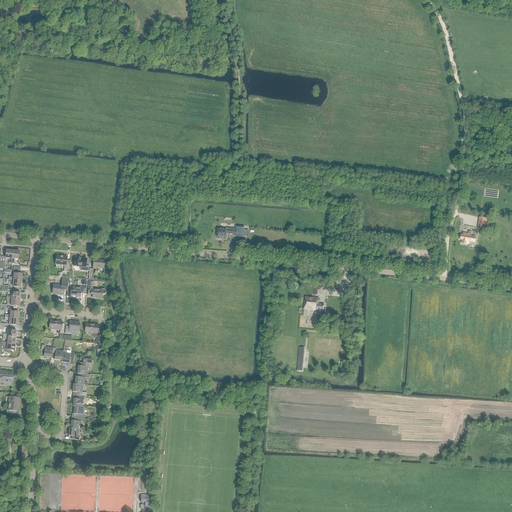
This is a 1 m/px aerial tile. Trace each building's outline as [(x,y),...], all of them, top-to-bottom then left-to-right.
[(490,219),(479,217),(477,228),(484,229),(484,225),(489,226),(490,219)] [(236,226),(235,231),(218,229),(217,238),(226,239),(226,234),(235,235),(235,236),(243,237),(244,231),(243,231),(243,227),(236,226)] [(475,238),(470,237),(470,232),(468,232),(467,234),(463,233),(462,236),(460,235),(459,240),(461,240),(461,244),(466,245),(466,244),(467,245),(468,241),(474,242),(475,238)] [(64,265),(63,272),(69,272),(70,261),(66,260),(66,257),(56,256),(55,265),(64,265)] [(74,257),(73,265),(80,266),(80,270),(88,271),(89,266),(86,265),(86,259),(74,257)] [(93,259),(93,267),(103,268),(104,260),(93,259)] [(63,294),(63,290),(67,290),(68,278),(62,277),(61,285),(53,284),(52,293),(63,294)] [(76,297),(76,296),(80,296),(80,292),(82,292),(82,293),(85,294),(86,287),(80,287),(79,288),(72,287),(72,290),(71,290),(70,297),(76,297)] [(101,289),(101,290),(94,290),(94,288),(88,287),(88,294),(91,294),(91,293),(93,293),(92,298),(102,299),(102,294),(103,294),(104,294),(105,293),(106,292),(105,291),(104,290),(103,289),(101,289)] [(318,298),(305,297),(305,301),(304,301),(303,309),(316,310),(316,309),(323,310),(323,305),(318,304),(318,298)] [(61,323),(61,320),(51,319),(50,328),(60,329),(59,333),(63,334),(64,324),(61,323)] [(78,331),(79,322),(69,321),(69,327),(65,326),(65,333),(70,334),(70,330),(78,331)] [(97,329),(98,324),(86,323),(85,332),(94,333),(93,337),(97,337),(96,342),(102,343),(102,336),(100,336),(101,329),(97,329)] [(318,333),(317,345),(332,346),(332,334),(318,333)] [(15,344),(7,343),(0,342),(0,347),(0,345),(1,346),(1,345),(3,346),(3,345),(5,346),(5,350),(5,351),(9,353),(10,350),(14,350),(15,344)] [(52,355),(52,348),(53,348),(45,347),(45,345),(42,345),(41,351),(44,352),(43,356),(51,357),(52,355)] [(56,349),(53,348),(52,348),(52,355),(54,355),(54,359),(62,361),(63,352),(63,351),(56,350),(56,349)] [(304,348),(299,348),(297,364),(295,364),(294,367),(297,367),(297,371),(302,371),(304,348)] [(63,351),(63,352),(62,361),(61,362),(69,363),(70,359),(73,359),(74,353),(70,352),(71,351),(63,350),(63,351)] [(83,363),(81,363),(81,366),(78,366),(77,374),(80,374),(88,375),(88,374),(87,374),(88,367),(89,367),(89,363),(91,364),(91,359),(83,359),(83,363)] [(13,374),(3,373),(3,371),(0,370),(0,381),(12,382),(13,374)] [(89,375),(88,375),(80,374),(80,377),(75,376),(75,384),(83,385),(87,385),(87,382),(85,382),(85,378),(89,378),(89,375)] [(83,385),(75,384),(73,384),(72,392),(73,392),(73,395),(78,396),(84,396),(86,396),(87,393),(82,392),(83,385)] [(82,407),(83,399),(84,399),(84,396),(78,396),(78,399),(73,398),(72,406),(74,406),(82,407)] [(14,410),(18,411),(19,398),(9,397),(8,409),(7,409),(6,413),(13,414),(14,410)] [(77,414),(77,417),(83,418),(84,418),(84,415),(83,415),(84,407),(82,407),(74,406),(73,414),(77,414)] [(83,418),(77,417),(76,417),(76,421),(71,420),(70,428),(79,429),(80,429),(81,421),(82,421),(83,418)] [(71,439),(72,439),(79,440),(79,436),(78,436),(79,429),(70,428),(69,427),(68,436),(70,436),(71,437),(72,437),(71,439)] [(150,511),(151,503),(149,503),(150,495),(141,495),(140,502),(142,502),(141,507),(142,508),(141,511),(147,511),(148,511),(150,511)]
